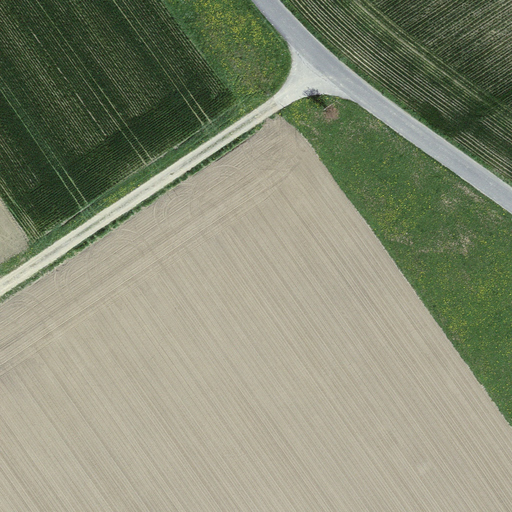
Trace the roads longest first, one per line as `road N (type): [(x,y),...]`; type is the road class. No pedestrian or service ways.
road 1 (track): [(326,63),(0,285)]
road 2 (tertiary): [(266,0),(326,63),(511,200)]
